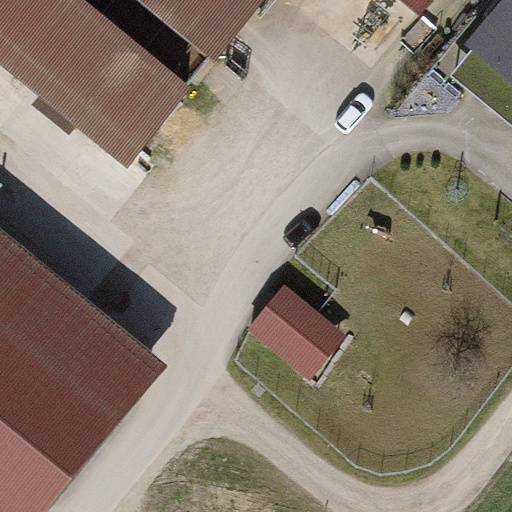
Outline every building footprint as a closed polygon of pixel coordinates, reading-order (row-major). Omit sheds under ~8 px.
[(0,0),(0,49),(133,160),(266,0),(0,0)] [(436,0),(400,0),(422,17),(436,0)] [(511,9),(468,63),(511,99),(511,9)] [(0,240),(0,511),(55,511),(164,381),(0,240)] [(253,326),(319,376),(354,329),(289,279),(253,326)]
